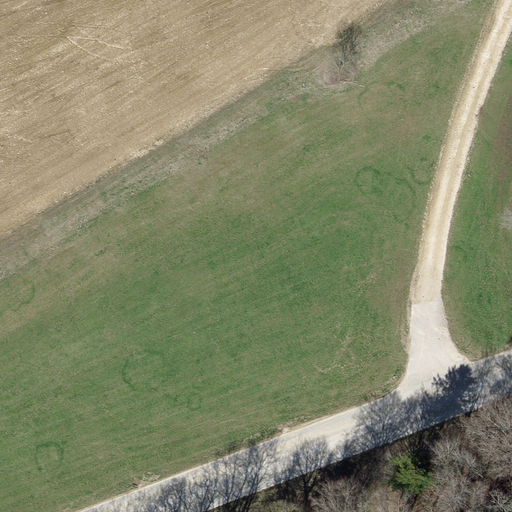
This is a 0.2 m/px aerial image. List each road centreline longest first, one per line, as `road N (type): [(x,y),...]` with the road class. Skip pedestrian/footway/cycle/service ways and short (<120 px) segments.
road 1 (track): [(436,400),(424,304),(442,189),(506,0)]
road 2 (track): [(266,0),(0,167)]
